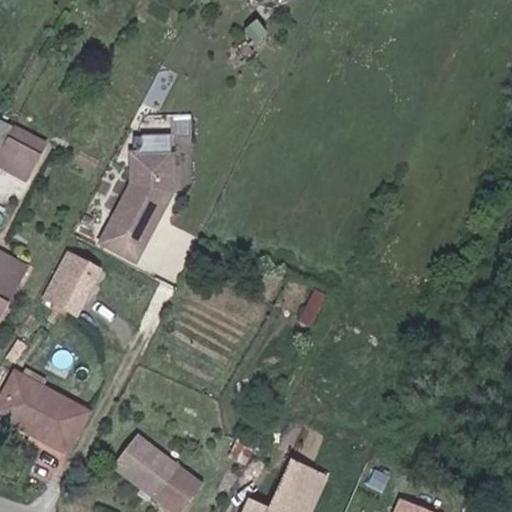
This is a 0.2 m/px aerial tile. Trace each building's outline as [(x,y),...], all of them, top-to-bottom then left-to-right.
[(0,172),(5,175),(19,150),(5,143),(0,152),(0,172)] [(37,160),(19,150),(5,175),(24,186),(37,160)] [(163,162),(124,163),(125,192),(106,229),(140,247),(164,202),(163,162)] [(46,302),(82,318),(105,266),(69,250),(46,302)] [(0,316),(27,267),(0,251),(0,316)] [(18,373),(0,407),(0,410),(31,427),(29,433),(64,451),(87,410),(18,373)] [(31,427),(0,410),(0,417),(29,433),(31,427)] [(177,511),(196,489),(133,438),(111,468),(166,511),(177,511)] [(316,511),(328,473),(281,458),(267,505),(243,498),(238,511),(316,511)] [(437,511),(400,496),(393,511),(437,511)]
